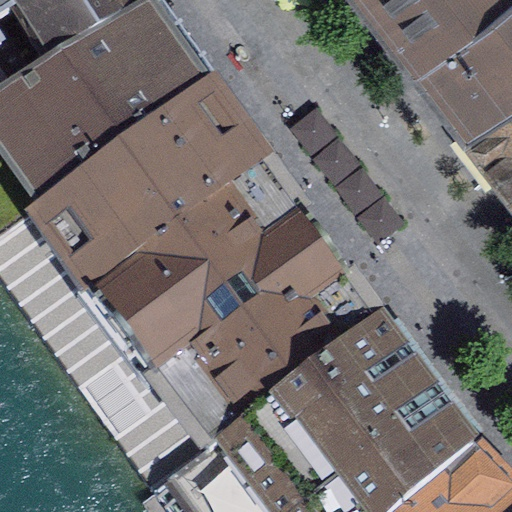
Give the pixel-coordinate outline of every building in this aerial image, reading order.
[(0,0),(0,100),(146,10),(150,8),(144,0),(0,0)] [(369,0),(414,56),(487,0),(369,0)] [(511,0),(487,0),(414,56),(466,125),(511,91),(511,0)] [(0,100),(0,243),(21,228),(205,94),(165,37),(146,10),(0,100)] [(205,94),(21,228),(80,309),(269,172),(210,90),(205,94)] [(511,91),(466,125),(496,164),(511,185),(511,91)] [(378,323),(269,172),(80,309),(21,228),(0,243),(0,281),(156,495),(154,496),(156,498),(378,323)] [(406,511),(418,502),(474,451),(448,418),(424,387),(401,355),(378,323),(156,498),(157,499),(160,497),(161,499),(158,501),(160,504),(163,501),(169,509),(166,511),(169,511),(171,511),(406,511)] [(492,511),(511,495),(511,490),(494,471),(474,451),(418,502),(406,511),(492,511)]
